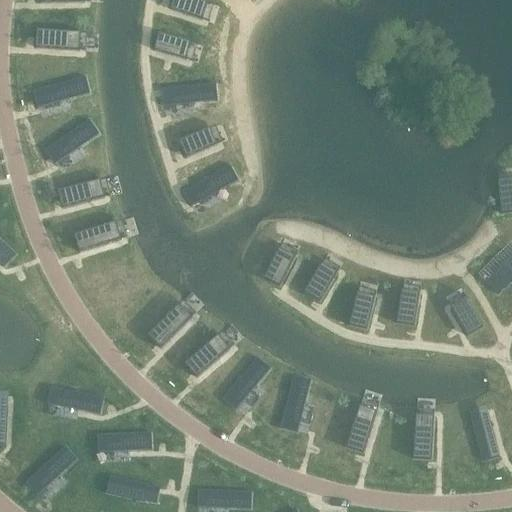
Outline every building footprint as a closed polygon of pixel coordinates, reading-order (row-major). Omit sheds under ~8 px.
[(195,0),(174,0),(171,10),(202,21),(208,4),(195,0)] [(37,31),(36,49),(79,52),(80,34),(37,31)] [(159,34),(154,51),(186,61),(191,44),(159,34)] [(85,78),(33,92),(38,109),(90,95),(85,78)] [(220,83),(173,83),(173,103),(220,103),(220,83)] [(89,121),(45,151),(55,166),(99,135),(89,121)] [(210,129),(179,142),(186,159),(217,146),(210,129)] [(229,164),(190,187),(200,204),(239,182),(229,164)] [(511,180),(498,182),(501,215),(511,213),(511,180)] [(100,181),(58,192),(62,209),(104,198),(100,181)] [(116,224),(74,236),(80,253),(121,240),(116,224)] [(0,240),(0,264),(4,269),(16,255),(0,240)] [(279,250),(264,279),(279,288),(294,258),(279,250)] [(511,256),(485,283),(498,295),(511,281),(511,256)] [(321,265),(304,293),(319,303),(336,274),(321,265)] [(402,292),(396,324),(414,327),(419,295),(402,292)] [(357,294),(349,326),(366,331),(374,299),(357,294)] [(466,299),(451,308),(467,337),(483,328),(466,299)] [(179,306),(148,337),(161,349),(191,318),(179,306)] [(218,337),(185,365),(197,378),(229,350),(218,337)] [(256,362),(228,404),(242,414),(271,373),(256,362)] [(292,378),(276,431),(295,436),(311,384),(292,378)] [(51,387),(47,405),(100,416),(104,398),(51,387)] [(360,407),(346,449),(363,454),(376,413),(360,407)] [(488,415),(471,419),(482,462),(499,457),(488,415)] [(416,417),(413,460),(431,461),(433,418),(416,417)] [(151,433),(97,436),(98,454),(152,451),(151,433)] [(65,447),(25,484),(37,497),(77,461),(65,447)] [(109,477),(106,495),(149,504),(153,486),(109,477)] [(197,491),(197,509),(251,511),(252,493),(197,491)]
